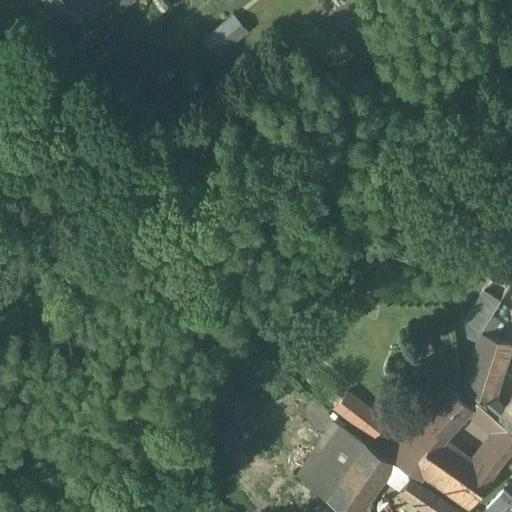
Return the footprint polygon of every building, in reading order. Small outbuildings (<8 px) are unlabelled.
[(50,0),(63,16),(80,2),(82,0),(50,0)] [(214,50),(247,26),(236,10),(203,34),(214,50)] [(323,219),(314,211),(306,219),(314,228),(323,219)] [(488,317),(474,308),(467,324),(466,338),(476,341),(479,332),(488,317)] [(511,417),(503,409),(487,393),(498,369),(501,370),(511,342),(479,332),(476,341),(463,385),(510,427),(511,423),(511,417)] [(470,404),(449,386),(420,419),(442,438),(469,407),(471,405),(470,404)] [(348,390),(334,405),(372,437),(385,422),(348,390)] [(511,394),(503,409),(511,417),(511,394)] [(501,423),(475,399),(470,404),(471,405),(469,407),(496,430),(501,423)] [(332,419),(293,474),(347,511),(355,511),(360,505),(381,475),(391,460),(332,419)] [(442,438),(420,419),(411,430),(437,452),(439,449),(435,446),(442,438)] [(511,446),(511,432),(501,423),(496,430),(492,445),(506,455),(511,446)] [(437,452),(411,430),(389,457),(420,478),(424,472),(469,506),(486,483),(472,473),(439,449),(437,452)] [(506,455),(492,445),(472,473),(486,483),(506,455)] [(411,473),(391,460),(381,475),(399,489),(408,477),(411,473)] [(458,511),(408,477),(399,489),(431,511),(458,511)] [(501,511),(511,501),(511,497),(504,490),(485,511),(486,511),(501,511)] [(347,511),(324,496),(313,511),(347,511)] [(511,511),(511,501),(501,511),(511,511)]
